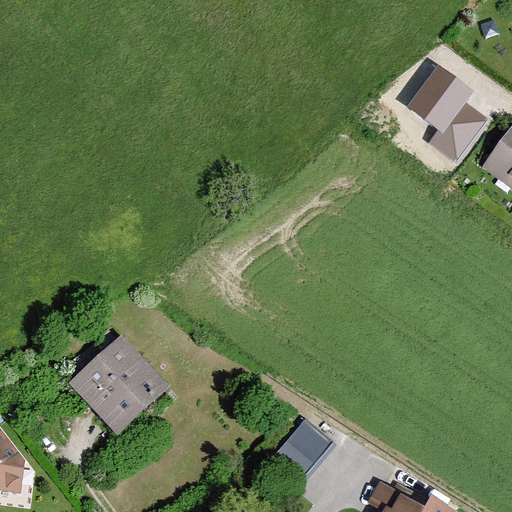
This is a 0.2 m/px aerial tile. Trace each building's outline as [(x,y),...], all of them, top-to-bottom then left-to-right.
[(511,138),(486,176),(511,194),(511,138)] [(165,391),(121,344),(75,387),(118,434),(165,391)] [(0,490),(19,493),(21,464),(0,435),(0,490)] [(314,467),(292,448),(273,470),(295,489),(314,467)] [(374,511),(433,511),(398,493),(393,502),(378,494),(369,509),(374,511)]
